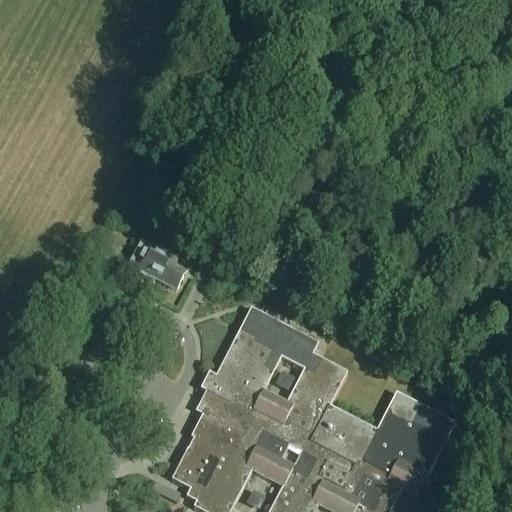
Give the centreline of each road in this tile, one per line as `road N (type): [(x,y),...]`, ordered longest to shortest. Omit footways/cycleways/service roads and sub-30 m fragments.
road 1 (track): [(213,257),(346,0)]
road 2 (residential): [(85,511),(213,257)]
